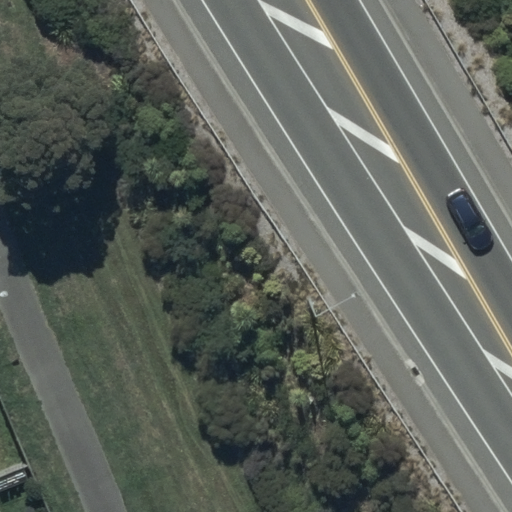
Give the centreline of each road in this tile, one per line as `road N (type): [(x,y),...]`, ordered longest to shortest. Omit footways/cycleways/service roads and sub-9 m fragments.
road 1 (secondary): [(511,440),(229,0)]
road 2 (secondary): [(331,0),(511,307)]
